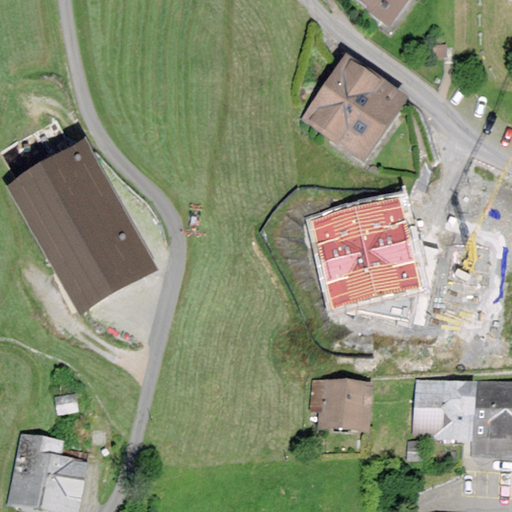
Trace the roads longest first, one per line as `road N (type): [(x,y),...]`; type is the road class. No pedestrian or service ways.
road 1 (residential): [(107,511),(125,479),(181,230),(96,134),(64,0)]
road 2 (residential): [(309,0),(438,113),(511,163)]
